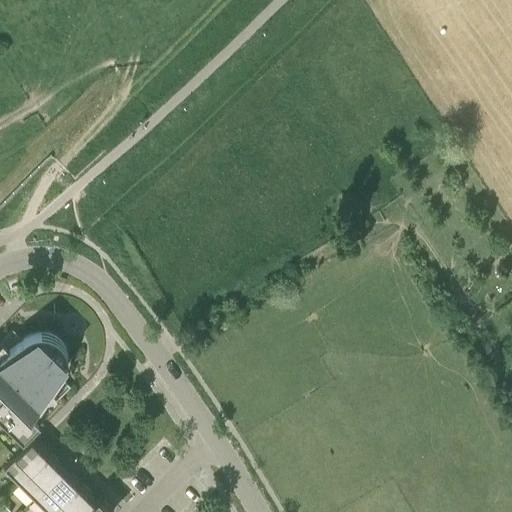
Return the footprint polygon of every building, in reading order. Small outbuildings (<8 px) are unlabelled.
[(358,201),(341,212),(347,221),(352,219),(355,224),(367,216),(358,201)] [(13,329),(0,341),(0,416),(2,415),(23,435),(71,386),(61,377),(62,375),(64,373),(65,370),(66,367),(67,364),(68,363),(68,361),(68,357),(68,355),(67,353),(67,351),(66,349),(65,346),(63,344),(62,343),(61,340),(59,338),(57,337),(54,335),(52,334),(50,333),(48,333),(46,332),(43,332),(41,332),(37,332),(36,332),(33,333),(30,334),(27,335),(26,336),(23,339),(13,329)] [(20,483),(50,452),(40,442),(37,445),(31,439),(4,467),(20,483)] [(50,452),(20,483),(35,498),(62,470),(57,465),(60,462),(50,452)] [(68,476),(62,470),(35,498),(49,511),(51,511),(81,482),(71,472),(68,476)] [(91,492),(81,482),(51,511),(81,511),(93,501),(88,495),(91,492)] [(81,511),(111,511),(99,500),(99,499),(98,498),(94,502),(93,501),(81,511)] [(1,501),(0,501),(0,511),(11,511),(12,511),(1,501)]
